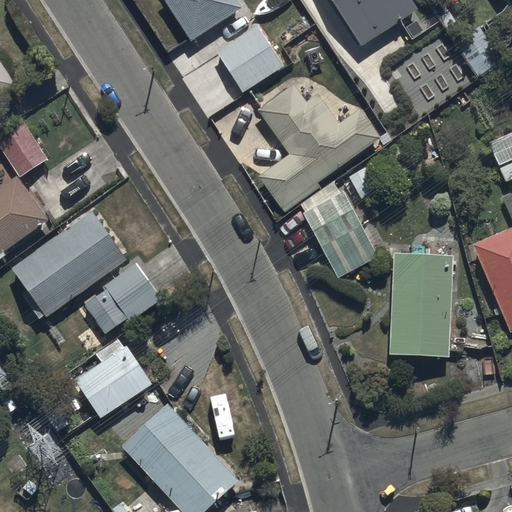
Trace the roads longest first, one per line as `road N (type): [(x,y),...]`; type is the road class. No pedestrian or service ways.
road 1 (residential): [(75,0),(246,268),(282,340),(331,484)]
road 2 (residential): [(331,484),(511,433)]
